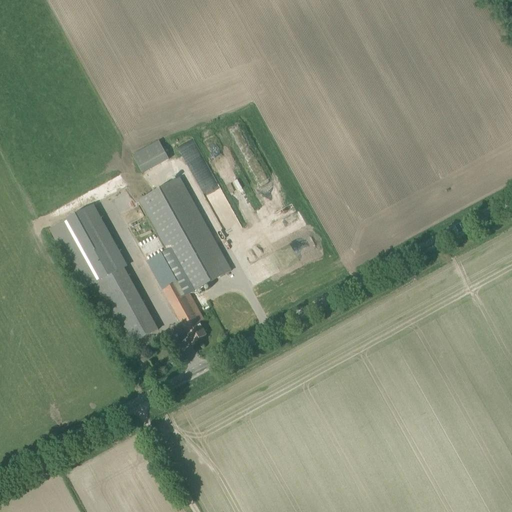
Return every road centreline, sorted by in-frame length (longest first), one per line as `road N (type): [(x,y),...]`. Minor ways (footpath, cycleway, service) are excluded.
road 1 (unclassified): [(0,477),(511,190)]
road 2 (track): [(194,511),(132,402)]
